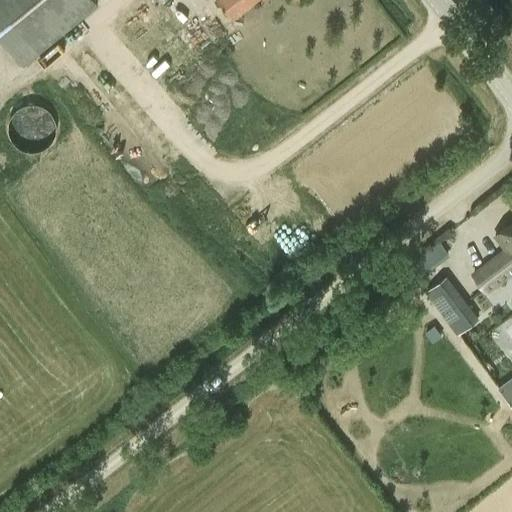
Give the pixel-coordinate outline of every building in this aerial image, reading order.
[(98,6),(93,0),(0,0),(0,38),(24,67),(98,6)] [(260,0),(215,0),(233,22),(260,0)] [(13,112),(9,119),(8,127),(10,135),(14,142),(20,147),(27,150),(35,151),(43,148),(50,144),(54,137),(57,130),(56,122),(54,114),(48,108),(42,104),(34,102),(26,103),(19,106),(13,112)] [(511,223),(495,238),(504,249),(472,273),(487,293),(511,274),(511,223)] [(450,227),(421,253),(430,264),(447,248),(441,242),(453,230),(450,227)] [(483,315),(464,290),(454,276),(434,291),(462,330),(483,315)]
